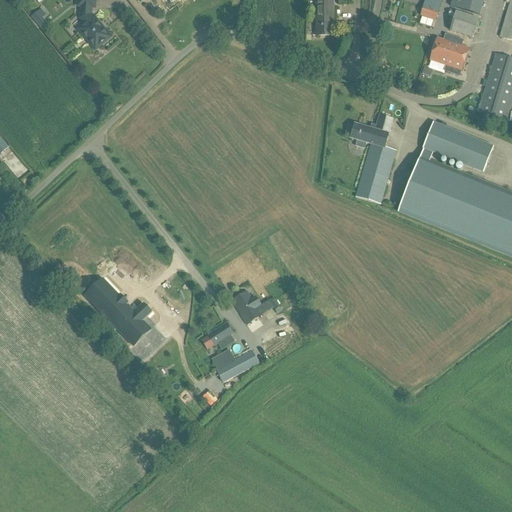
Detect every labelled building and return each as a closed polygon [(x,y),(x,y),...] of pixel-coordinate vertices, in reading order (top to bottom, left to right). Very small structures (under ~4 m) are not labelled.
[(29,0),(22,6),(29,14),(38,7),(31,0),(29,0)] [(79,0),(79,6),(85,6),(85,16),(89,22),(81,28),(91,42),(89,42),(95,50),(102,44),(102,43),(109,37),(100,25),(100,23),(96,17),(94,17),(92,14),(92,6),(95,7),(95,0),(79,0)] [(156,0),(150,6),(165,22),(174,14),(161,0),(156,0)] [(333,0),(317,0),(317,37),(334,37),(333,0)] [(452,0),(451,7),(480,15),(482,6),(483,0),(452,0)] [(511,0),(500,39),(511,42),(511,0)] [(46,15),(41,9),(32,17),(44,31),(50,26),(43,18),(46,15)] [(436,21),(438,15),(422,10),(420,16),(436,21)] [(439,39),(431,62),(445,66),(444,71),(459,77),(461,72),(463,72),(470,50),(461,47),(463,41),(445,35),(443,41),(439,39)] [(480,114),(507,122),(511,103),(511,60),(497,56),(480,114)] [(452,91),(455,98),(462,95),(459,88),(452,91)] [(352,137),(351,140),(356,142),(355,146),(365,149),(366,144),(372,146),(357,199),(381,206),(396,153),(385,149),(394,121),(380,117),(378,127),(373,126),(371,130),(355,126),(355,127),(350,125),(347,136),(352,137)] [(511,259),(511,198),(429,165),(434,154),(482,173),(492,148),(433,125),(398,214),(511,259)] [(0,137),(0,154),(1,156),(10,149),(0,137)] [(11,151),(0,159),(0,160),(15,179),(26,170),(11,151)] [(392,177),(389,188),(395,190),(398,178),(392,177)] [(103,280),(85,297),(134,347),(151,331),(143,322),(152,313),(151,313),(144,306),(144,305),(134,314),(127,306),(129,304),(128,304),(120,296),(121,296),(120,296),(120,295),(119,297),(103,280)] [(248,293),(233,303),(248,326),(264,317),(259,309),(262,307),(257,299),(254,301),(248,293)] [(274,298),(270,302),(276,309),(280,306),(274,298)] [(225,324),(201,341),(208,351),(215,345),(216,346),(218,345),(222,351),(234,342),(230,336),(232,335),(225,324)] [(251,338),(256,345),(272,334),(267,327),(251,338)] [(293,332),(275,341),(273,337),(254,346),(261,361),(298,343),(293,332)] [(230,352),(212,362),(224,384),(260,365),(252,351),(235,360),(230,352)]
